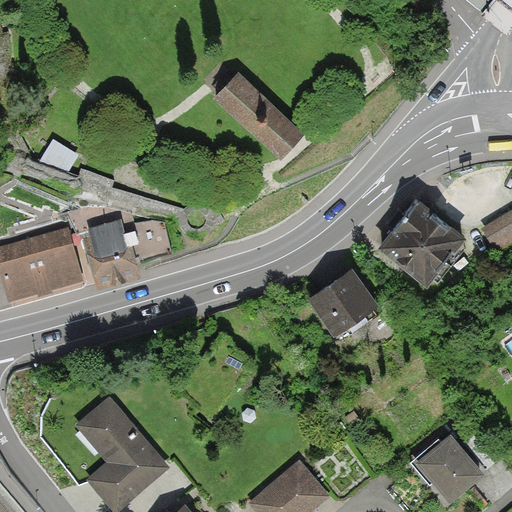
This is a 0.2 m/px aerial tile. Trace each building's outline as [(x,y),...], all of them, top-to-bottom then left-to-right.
[(496,0),(469,0),(469,1),(486,14),(496,0)] [(511,31),(511,0),(496,0),(486,14),(483,17),(508,36),(511,31)] [(0,165),(11,169),(29,174),(70,190),(179,216),(181,224),(182,232),(194,237),(203,235),(209,230),(213,219),(226,213),(264,189),(259,179),(211,210),(204,202),(201,209),(205,217),(205,224),(200,227),(191,227),(188,220),(190,213),(196,212),(197,203),(187,209),(178,207),(114,189),(115,180),(82,168),(78,178),(34,160),(31,151),(24,143),(14,136),(7,79),(10,69),(13,55),(6,38),(0,32),(0,165)] [(279,160),(305,132),(240,71),(214,99),(279,160)] [(72,167),(79,151),(54,141),(47,157),(72,167)] [(417,191),(377,242),(424,278),(464,227),(417,191)] [(511,211),(485,224),(498,250),(511,243),(511,211)] [(125,212),(80,225),(95,282),(138,270),(134,258),(169,248),(160,213),(128,222),(125,212)] [(13,298),(82,280),(68,229),(0,247),(0,263),(4,263),(13,298)] [(357,255),(303,287),(332,335),(386,303),(357,255)] [(223,329),(185,386),(222,411),(261,354),(223,329)] [(166,464),(107,395),(73,423),(106,463),(86,479),(111,509),(166,464)] [(483,469),(450,428),(412,459),(445,500),(483,469)] [(254,511),(302,511),(325,493),(296,459),(245,501),(254,511)] [(194,511),(183,498),(166,511),(194,511)]
